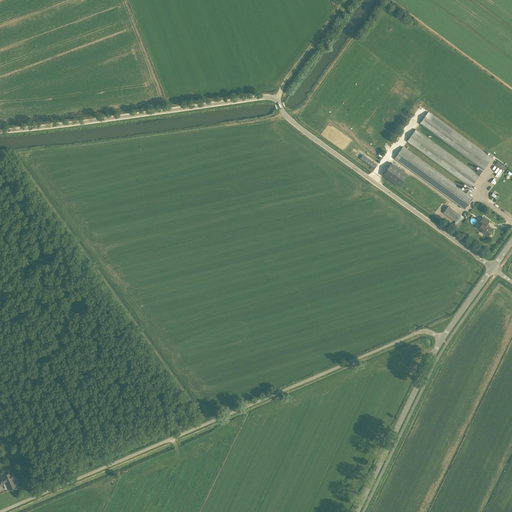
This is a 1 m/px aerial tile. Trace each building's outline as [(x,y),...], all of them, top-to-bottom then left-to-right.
[(472,197),(469,195),(472,191),(468,189),(470,186),(470,187),(479,175),(483,169),(491,157),(428,111),(419,123),(479,167),(475,172),(415,129),(407,140),(467,184),(463,190),(403,146),(394,158),(464,209),(472,197)] [(370,166),(373,162),(364,156),(362,160),(370,166)] [(496,162),(494,165),(504,170),(506,166),(496,162)] [(408,175),(392,163),(383,175),(399,187),(408,175)] [(457,228),(464,217),(448,206),(447,207),(445,206),(443,209),(444,210),(443,212),(456,221),(453,225),(457,228)] [(487,235),(492,228),(486,224),(488,221),(483,217),(480,220),(482,221),(477,229),(487,235)] [(16,479),(17,478),(14,472),(11,473),(11,472),(2,476),(0,477),(0,485),(3,484),(3,483),(5,483),(8,489),(16,486),(13,479),(15,478),(16,479)]
